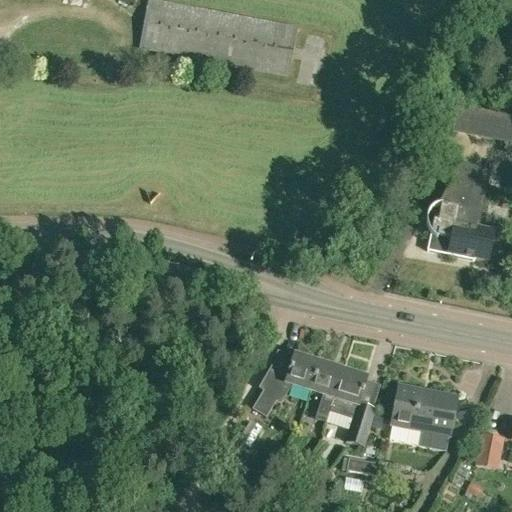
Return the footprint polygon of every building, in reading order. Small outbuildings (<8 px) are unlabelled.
[(148,0),(138,50),(288,77),(297,27),(154,0),(148,0)] [(481,137),(502,141),(507,116),(486,112),(481,137)] [(475,261),(488,263),(494,233),(478,230),(490,172),(460,166),(438,207),(437,207),(434,209),(431,211),(430,212),(428,214),(428,216),(426,218),(426,220),(426,222),(426,223),(426,226),(426,228),(427,231),(428,232),(428,234),(429,235),(430,236),(427,253),(475,262),(475,261)] [(310,392),(318,364),(294,357),(289,372),(278,365),(252,410),(266,418),(276,402),(280,404),(291,387),(310,392)] [(327,420),(328,420),(343,372),(318,364),(310,392),(322,396),(315,420),(326,423),(327,420)] [(345,443),(364,449),(376,410),(360,405),(367,379),(343,372),(328,420),(350,427),(345,443)] [(393,428),(449,439),(457,400),(400,389),(393,428)] [(401,434),(396,454),(425,461),(430,441),(401,434)] [(497,471),(504,440),(481,435),(474,467),(497,471)] [(339,470),(377,477),(379,465),(341,458),(339,470)] [(206,488),(227,501),(249,472),(227,459),(206,488)] [(352,501),(369,505),(374,486),(357,482),(352,501)] [(465,494),(478,501),(484,490),(471,482),(465,494)]
